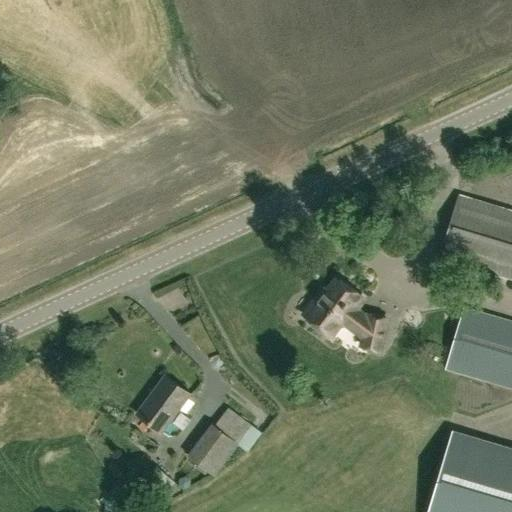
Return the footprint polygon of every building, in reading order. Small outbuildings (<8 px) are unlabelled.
[(511,278),(511,210),(460,195),(442,258),(511,278)] [(365,298),(336,276),(329,284),(327,282),(302,314),(333,338),(343,324),(361,338),(360,345),(383,350),(389,317),(370,313),(360,306),(365,298)] [(511,387),(511,320),(465,306),(446,368),(511,387)] [(162,433),(192,393),(166,374),(136,414),(162,433)] [(236,414),(225,407),(216,426),(212,422),(187,455),(215,476),(239,443),(253,426),(238,413),(236,414)] [(511,511),(511,447),(459,432),(435,511),(511,511)]
